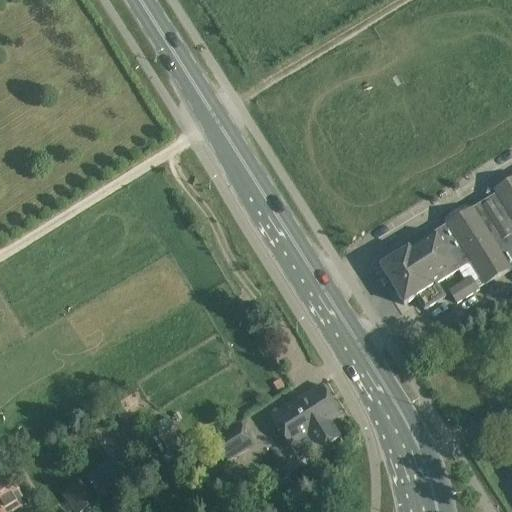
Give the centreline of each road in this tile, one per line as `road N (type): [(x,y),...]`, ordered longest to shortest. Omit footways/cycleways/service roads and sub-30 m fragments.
road 1 (primary): [(412,461),(384,397),(137,0)]
road 2 (track): [(238,106),(412,0)]
